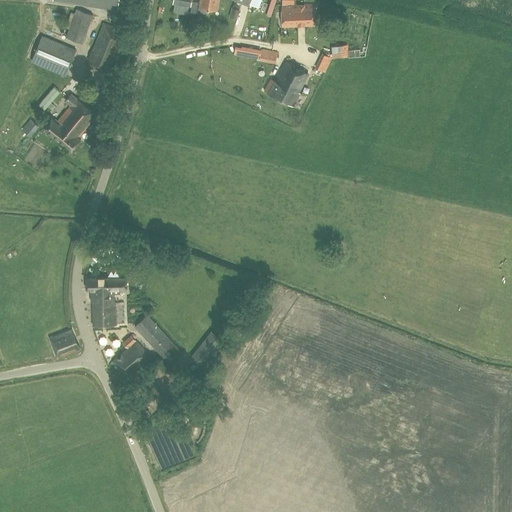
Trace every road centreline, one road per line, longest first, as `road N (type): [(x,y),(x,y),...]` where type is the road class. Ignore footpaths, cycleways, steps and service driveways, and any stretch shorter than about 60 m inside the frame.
road 1 (unclassified): [(96,358),(77,302),(79,253),(130,97),(149,0)]
road 2 (unknown): [(121,419),(165,385),(191,400),(197,414),(194,438),(139,464)]
road 3 (unclassified): [(158,511),(96,358)]
